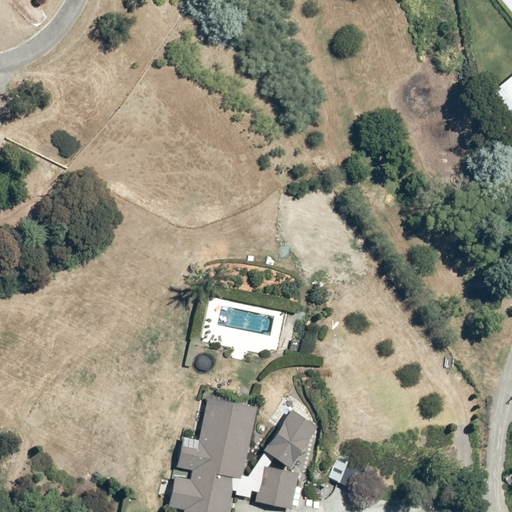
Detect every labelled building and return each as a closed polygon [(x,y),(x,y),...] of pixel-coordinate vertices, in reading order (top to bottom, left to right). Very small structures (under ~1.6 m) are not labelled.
[(511,67),(489,86),(511,114),(511,67)] [(250,401),(206,395),(200,438),(181,435),(177,467),(191,469),(190,477),(174,475),(170,505),(182,507),(181,511),(225,511),(231,477),(239,478),(250,401)] [(317,429),(293,408),(262,445),(286,465),(317,429)] [(340,446),(325,475),(352,489),(367,460),(340,446)] [(295,470),(263,463),(256,499),(288,506),(295,470)]
